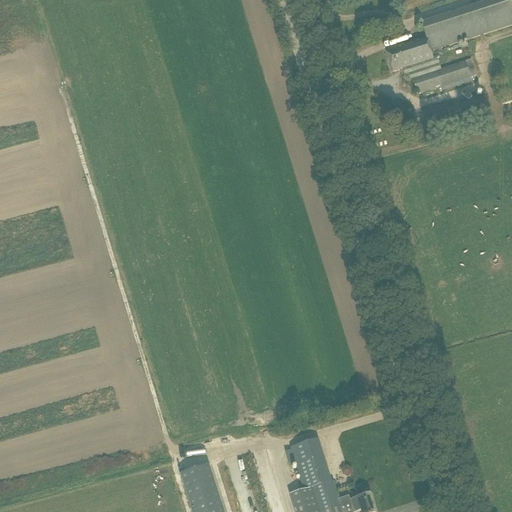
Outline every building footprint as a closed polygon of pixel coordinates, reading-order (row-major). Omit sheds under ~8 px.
[(401,70),(439,57),(436,50),(511,25),(511,10),(508,0),(494,0),(420,24),(424,38),(394,48),(385,51),(392,73),(401,70)] [(412,79),(417,95),(476,77),(471,60),(412,79)] [(447,103),(432,108),(422,111),(430,136),(489,118),(483,99),(449,109),(447,103)] [(304,491),(289,496),(293,511),(357,511),(361,511),(360,511),(374,511),(369,496),(350,502),(348,497),(339,500),(333,482),(331,482),(317,440),(290,448),(304,491)] [(266,446),(250,450),(265,507),(281,503),(266,446)] [(296,465),(291,451),(285,452),(290,467),(296,465)] [(191,511),(222,511),(208,466),(180,475),(191,511)] [(351,469),(347,467),(343,468),(342,472),(343,476),(347,478),(351,477),(353,473),(351,469)] [(285,511),(282,503),(267,507),(268,511),(285,511)]
